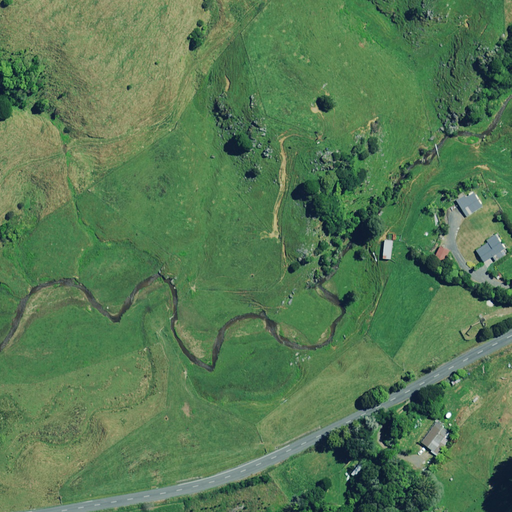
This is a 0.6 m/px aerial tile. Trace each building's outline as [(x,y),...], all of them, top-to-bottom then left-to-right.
[(482,207),(474,193),(466,198),(465,197),(457,202),(466,217),(482,207)] [(504,249),(495,236),(487,241),(488,243),(476,251),(484,263),(493,257),(496,261),(504,256),(501,251),(504,249)] [(392,241),(385,240),(383,259),(391,260),(392,241)] [(449,251),(440,247),(435,258),(444,262),(449,251)] [(448,405),(446,408),(455,415),(459,409),(453,404),(451,407),(448,405)] [(449,432),(437,422),(421,442),(432,450),(431,451),(438,457),(449,442),(444,438),(449,432)]
